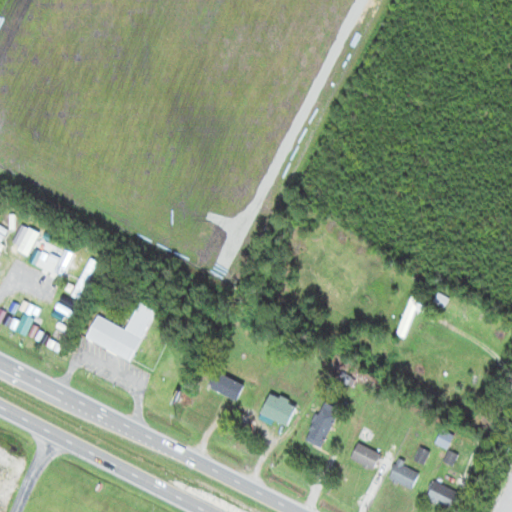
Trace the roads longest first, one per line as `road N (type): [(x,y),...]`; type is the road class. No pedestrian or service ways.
road 1 (trunk): [(295,511),(0,361)]
road 2 (trunk): [(0,407),(205,511)]
